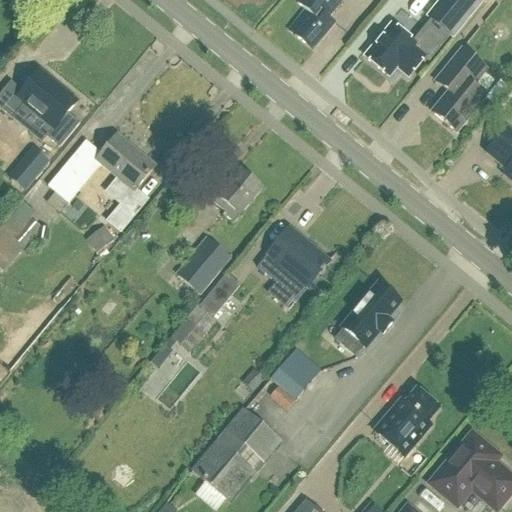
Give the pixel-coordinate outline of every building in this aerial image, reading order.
[(313,52),(335,25),(328,19),(342,2),(340,0),(299,0),(296,4),(304,11),(288,31),(295,36),(294,37),(313,52)] [(452,40),(483,2),(480,0),(442,0),(426,19),(431,23),(450,39),(452,40)] [(431,23),(413,45),(415,47),(413,49),(425,59),(430,63),(450,39),(431,23)] [(409,79),(425,59),(413,49),(415,47),(413,45),(392,27),(365,60),(388,79),(396,69),(409,79)] [(457,136),(486,100),(473,89),(486,72),(461,52),(435,84),(448,94),(431,115),(457,136)] [(77,105),(40,74),(23,94),(11,84),(0,97),(0,111),(11,121),(23,106),(34,114),(26,123),(33,130),(41,120),(54,131),(46,140),(60,152),(81,126),(68,115),(77,105)] [(511,134),(506,130),(486,156),(507,173),(503,177),(511,184),(511,134)] [(118,138),(102,157),(87,144),(49,189),(68,205),(101,167),(134,194),(155,169),(118,138)] [(25,194),(49,165),(32,150),(7,179),(25,194)] [(233,225),(262,191),(239,172),(212,204),(224,214),(222,216),(233,225)] [(108,224),(120,234),(141,209),(129,199),(108,224)] [(18,240),(37,213),(25,204),(5,230),(18,240)] [(106,226),(89,243),(101,256),(119,240),(106,226)] [(328,265),(289,232),(257,271),(297,303),(328,265)] [(200,297),(231,261),(206,240),(175,277),(200,297)] [(213,321),(240,288),(226,276),(199,310),(197,309),(150,366),(158,372),(173,354),(171,352),(177,345),(190,356),(217,324),(213,321)] [(383,336),(391,326),(386,321),(400,304),(379,287),(342,331),(343,332),(335,342),(355,359),(364,349),(365,350),(379,333),(383,336)] [(295,403),(312,384),(297,371),(304,363),(290,352),(283,362),(286,364),(270,383),(277,389),(269,400),(285,414),(294,402),(295,403)] [(252,373),(242,385),(251,394),(262,382),(252,373)] [(400,403),(373,435),(404,460),(430,429),(426,425),(437,412),(416,393),(404,407),(400,403)] [(229,504),(280,446),(241,413),(191,473),(229,504)] [(495,474),(484,465),(491,456),(472,440),(433,487),(453,503),(467,486),(496,510),(511,490),(511,483),(497,471),(495,474)]
